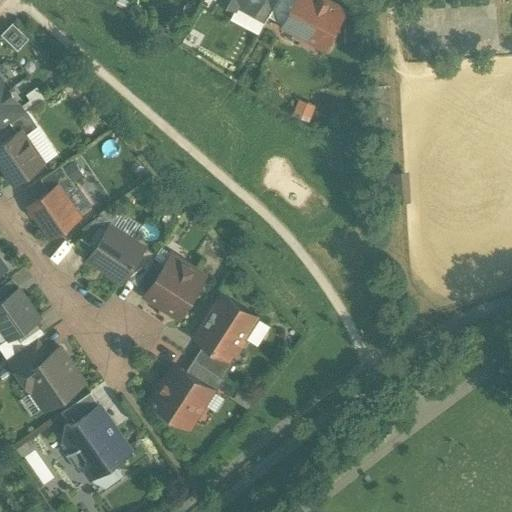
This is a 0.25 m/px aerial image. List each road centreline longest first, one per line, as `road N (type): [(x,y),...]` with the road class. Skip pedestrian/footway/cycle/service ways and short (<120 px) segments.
road 1 (residential): [(511,302),(438,331),(210,511)]
road 2 (residential): [(0,208),(49,283),(116,339)]
